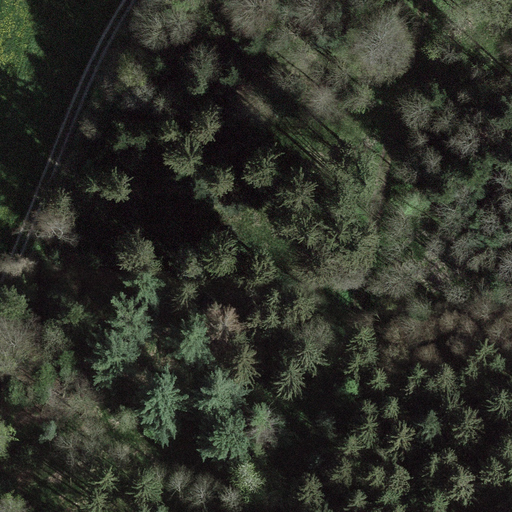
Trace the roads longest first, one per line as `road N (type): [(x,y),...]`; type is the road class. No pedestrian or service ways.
road 1 (track): [(419,0),(340,355),(291,459),(253,511)]
road 2 (track): [(0,300),(41,184),(133,0)]
